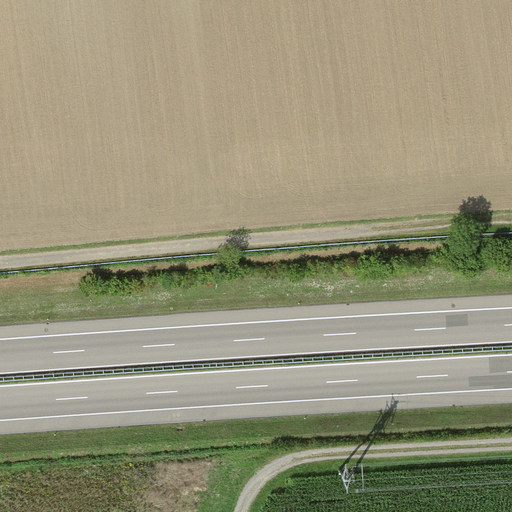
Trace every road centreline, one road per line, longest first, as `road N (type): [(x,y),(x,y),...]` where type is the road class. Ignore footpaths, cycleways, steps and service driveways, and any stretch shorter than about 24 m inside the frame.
road 1 (track): [(0,264),(511,222)]
road 2 (motorway): [(511,325),(0,357)]
road 3 (motorway): [(0,404),(511,372)]
road 4 (track): [(245,511),(270,473),(299,462),(511,448)]
